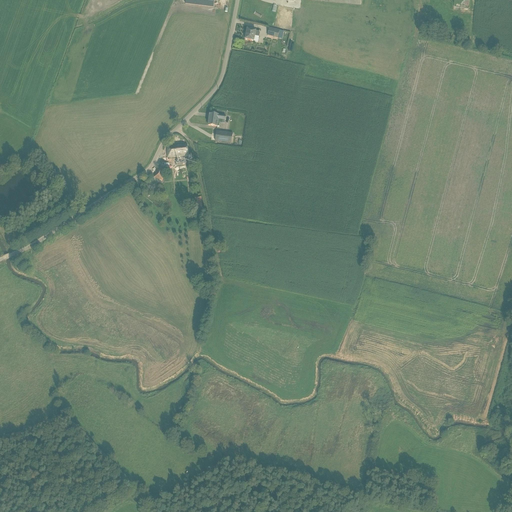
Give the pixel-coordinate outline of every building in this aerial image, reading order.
[(261,33),(248,30),(246,40),(255,42),(256,38),(259,38),(261,33)] [(225,122),(226,117),(219,116),(210,115),(208,127),(218,128),(219,128),(220,124),(224,125),(225,122)] [(233,134),(217,132),(216,138),(212,137),(211,141),(215,142),(215,143),(231,145),(233,134)] [(167,148),(168,158),(188,157),(189,162),(192,161),(192,155),(189,156),(187,146),(180,146),(180,147),(176,147),(167,148)] [(166,171),(159,168),(153,179),(162,182),(166,175),(164,174),(166,171)] [(201,197),(194,198),(195,210),(203,209),(201,197)]
